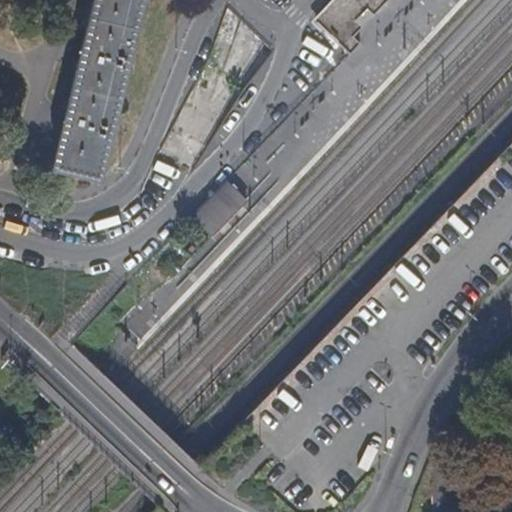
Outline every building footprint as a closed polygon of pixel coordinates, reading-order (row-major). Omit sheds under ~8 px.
[(98,179),(142,0),(90,0),(82,36),(76,58),(64,106),(59,127),(50,167),(98,179)] [(334,0),(312,23),(348,57),(359,46),(352,39),(389,0),(334,0)] [(76,58),(82,36),(71,34),(65,56),(76,58)] [(59,127),(64,106),(55,104),(49,125),(59,127)] [(227,180),(226,178),(191,215),(211,234),(247,198),(227,180)]
